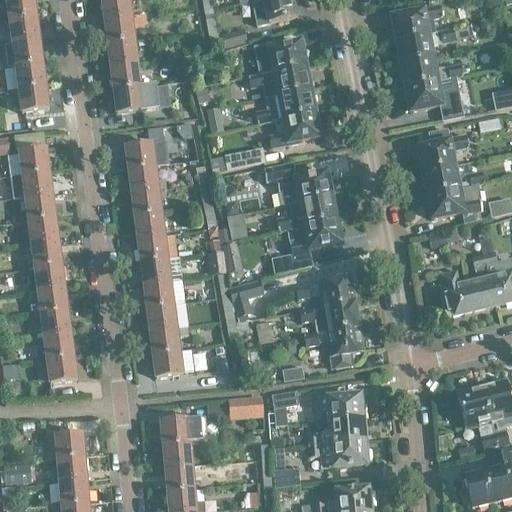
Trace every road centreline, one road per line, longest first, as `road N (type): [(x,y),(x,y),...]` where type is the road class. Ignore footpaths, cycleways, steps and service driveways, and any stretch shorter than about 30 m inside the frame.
road 1 (residential): [(66,0),(131,511)]
road 2 (residential): [(410,367),(337,0)]
road 3 (residential): [(422,511),(410,367)]
